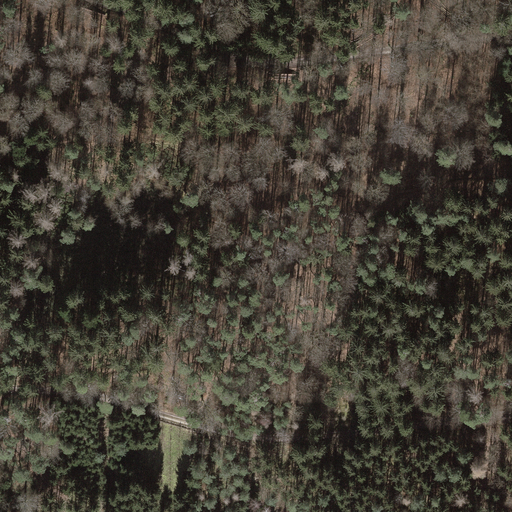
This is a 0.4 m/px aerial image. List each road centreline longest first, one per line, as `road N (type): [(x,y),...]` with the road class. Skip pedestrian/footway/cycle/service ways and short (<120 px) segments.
road 1 (track): [(511,410),(391,429),(220,432),(96,390),(0,389)]
road 2 (track): [(92,0),(240,57),(281,62),(511,31)]
